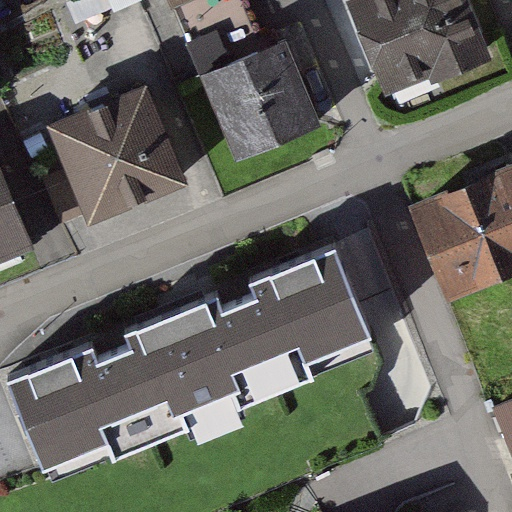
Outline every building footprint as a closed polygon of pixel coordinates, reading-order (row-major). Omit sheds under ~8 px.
[(252,0),(145,0),(160,36),(253,1),(252,0)] [(457,0),(347,0),(340,3),(385,111),(486,69),(457,0)] [(283,44),(192,81),(226,167),(318,130),(283,44)] [(77,232),(176,193),(136,91),(37,130),(77,232)] [(511,167),(402,212),(441,309),(511,281),(511,167)] [(0,268),(27,258),(0,189),(0,268)] [(337,240),(10,374),(50,470),(377,335),(337,240)] [(511,401),(497,407),(511,445),(511,401)]
